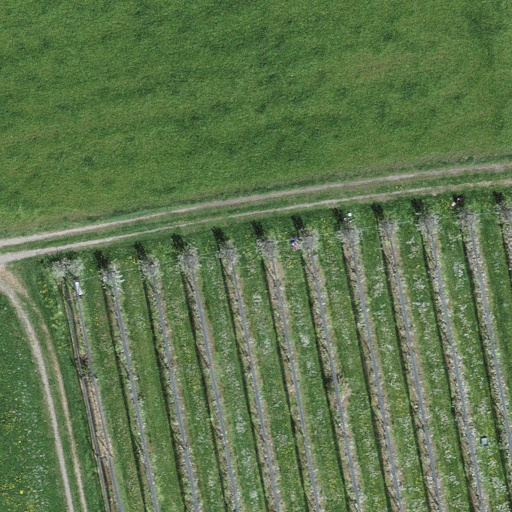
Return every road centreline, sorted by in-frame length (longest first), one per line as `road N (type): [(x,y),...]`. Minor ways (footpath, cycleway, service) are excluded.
road 1 (track): [(0,266),(352,202),(511,182)]
road 2 (track): [(80,511),(45,351),(0,280)]
